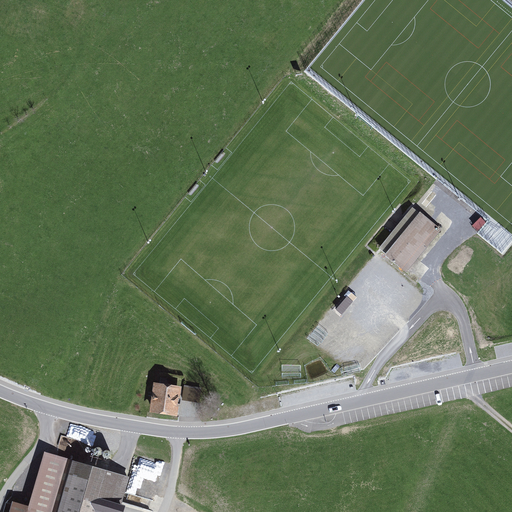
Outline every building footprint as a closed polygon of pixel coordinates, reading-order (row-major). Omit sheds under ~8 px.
[(431,189),(420,202),(427,207),(438,194),(431,189)] [(385,252),(419,212),(413,207),(378,247),(385,252)] [(442,228),(420,210),(419,212),(385,252),(407,271),(442,228)] [(182,385),(154,381),(149,410),(177,414),(182,385)] [(99,455),(100,455),(101,454),(101,452),(102,451),(101,450),(101,448),(99,447),(98,447),(97,447),(95,447),(94,448),(93,449),(93,451),(93,452),(94,453),(95,454),(96,455),(97,455),(99,455)] [(108,458),(109,457),(110,456),(111,455),(111,454),(111,452),(110,451),(109,450),(108,449),(106,449),(105,450),(104,451),(103,452),(102,453),(103,455),(103,456),(104,457),(105,458),(107,458),(108,458)] [(53,511),(70,458),(45,451),(29,504),(12,499),(8,511),(53,511)] [(130,475),(70,458),(53,511),(122,511),(125,503),(122,502),(130,475)] [(159,483),(133,476),(127,494),(154,501),(159,483)]
